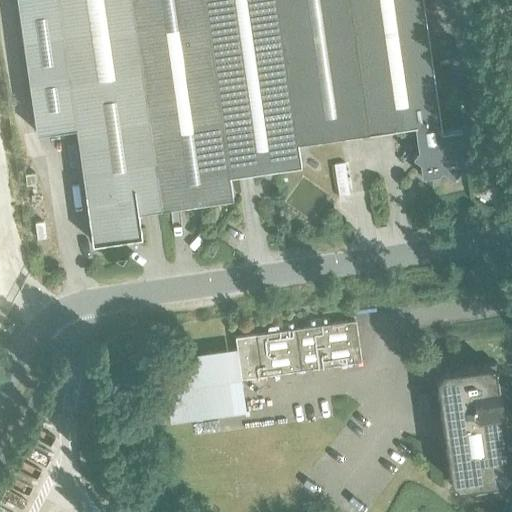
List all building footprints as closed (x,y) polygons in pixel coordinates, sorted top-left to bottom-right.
[(18,0),(37,127),(77,122),(93,237),(142,230),(139,205),(233,192),(230,169),(302,159),(298,136),(415,119),(419,143),(414,151),(421,157),(422,171),(439,168),(443,164),(454,172),(462,161),(467,164),(483,162),(481,148),(487,141),(479,135),(477,121),(442,125),(423,0),(18,0)] [(345,157),(333,159),(338,191),(349,189),(345,157)] [(355,315),(236,333),(242,372),(361,355),(355,315)] [(495,357),(436,366),(451,475),(459,481),(511,474),(495,357)] [(105,440),(79,445),(82,468),(108,464),(105,440)]
